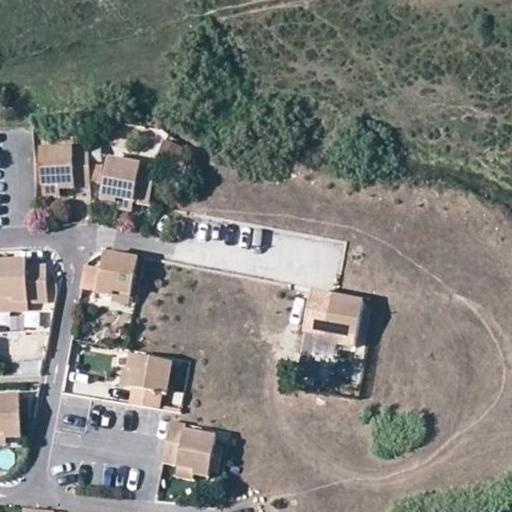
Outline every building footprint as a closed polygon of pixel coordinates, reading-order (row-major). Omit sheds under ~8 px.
[(158,157),(172,162),(179,143),(164,137),(158,157)] [(41,149),(43,184),(60,184),(61,189),(91,187),(91,183),(90,166),(89,149),(75,149),(74,147),(41,149)] [(118,197),(135,200),(137,193),(152,194),(157,167),(110,160),(102,198),(116,201),(118,197)] [(99,166),(90,166),(91,183),(99,183),(99,166)] [(43,184),(43,194),(60,194),(61,189),(60,184),(43,184)] [(116,201),(116,205),(134,208),(135,200),(118,197),(116,201)] [(123,299),(125,293),(141,296),(147,262),(115,256),(109,295),(123,299)] [(3,265),(5,299),(22,299),(22,303),(55,302),(53,268),(35,269),(34,264),(3,265)] [(112,275),(92,271),(89,290),(109,295),(112,275)] [(123,299),(123,302),(140,306),(141,296),(125,293),(123,299)] [(343,333),(360,335),(367,300),(335,294),(333,302),(327,330),(327,334),(341,337),(343,333)] [(309,326),(327,330),(333,302),(315,299),(309,326)] [(341,337),(341,341),(358,344),(360,335),(343,333),(341,337)] [(176,362),(136,355),(134,370),(138,371),(135,388),(134,403),(162,408),(165,394),(170,395),(176,362)] [(134,370),(128,370),(126,386),(135,388),(138,371),(134,370)] [(0,437),(16,436),(16,440),(31,440),(29,400),(0,400),(0,437)] [(165,462),(181,464),(198,467),(198,472),(213,476),(220,436),(187,429),(187,431),(172,428),(165,462)] [(0,437),(0,446),(16,446),(16,440),(16,436),(0,437)] [(181,464),(179,475),(196,479),(198,472),(198,467),(181,464)]
